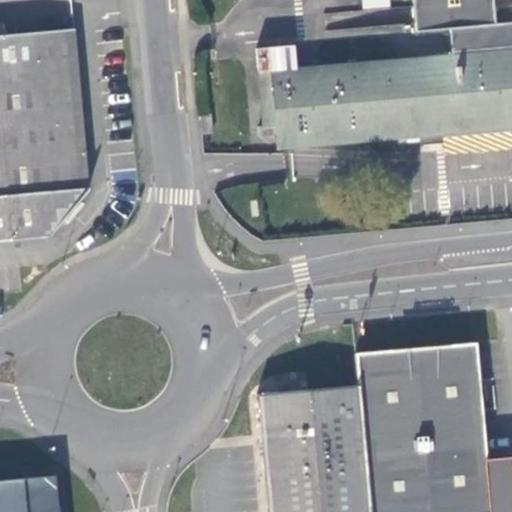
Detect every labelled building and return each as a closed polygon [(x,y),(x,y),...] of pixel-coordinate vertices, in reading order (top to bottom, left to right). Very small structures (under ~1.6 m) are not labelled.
[(270,49),(256,50),(263,128),(259,128),(260,138),(277,136),(278,150),(417,138),(511,129),(511,25),(496,26),(494,0),(412,0),(415,33),(450,30),(452,56),(306,68),(271,71),(270,49)] [(0,239),(8,239),(91,231),(75,32),(0,38),(0,239)] [(305,46),(270,49),(271,71),(306,68),(305,46)] [(8,239),(0,239),(0,247),(8,247),(8,239)] [(368,511),(490,511),(486,464),(476,343),(354,354),(357,386),(365,477),(368,511)] [(263,469),(265,487),(365,477),(357,386),(257,395),(258,414),(263,469)] [(490,511),(510,511),(506,462),(486,464),(490,511)] [(0,511),(55,511),(52,477),(0,481),(0,511)] [(368,511),(365,477),(265,487),(267,511),(368,511)]
